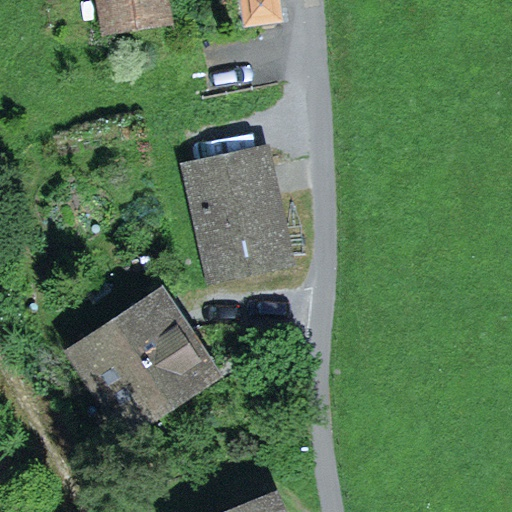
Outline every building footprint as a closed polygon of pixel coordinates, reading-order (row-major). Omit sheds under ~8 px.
[(98,0),(103,27),(169,17),(165,0),(98,0)] [(245,0),(248,20),(276,16),(273,0),(245,0)] [(192,173),(214,271),(282,256),(261,158),(192,173)] [(87,356),(130,419),(201,370),(158,307),(87,356)] [(237,379),(150,419),(193,511),(228,511),(286,485),(237,379)]
